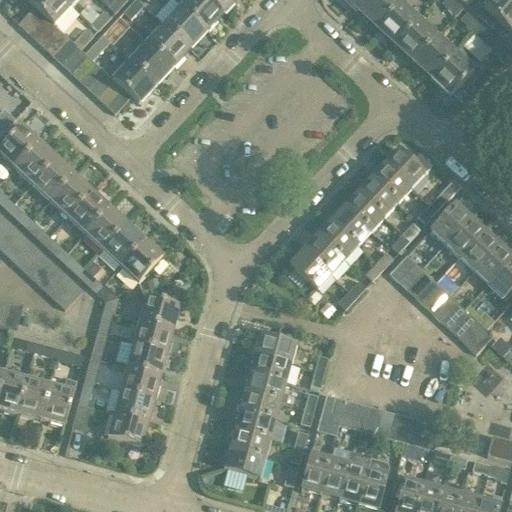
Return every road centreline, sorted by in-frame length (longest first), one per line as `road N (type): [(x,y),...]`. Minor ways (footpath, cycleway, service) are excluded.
road 1 (residential): [(166,511),(222,304),(238,272)]
road 2 (residential): [(238,272),(395,104)]
road 3 (residential): [(128,168),(284,0)]
road 4 (residential): [(128,168),(0,51)]
road 5 (residential): [(161,511),(0,470)]
road 6 (residential): [(395,104),(284,0)]
road 7 (residential): [(238,272),(128,168)]
